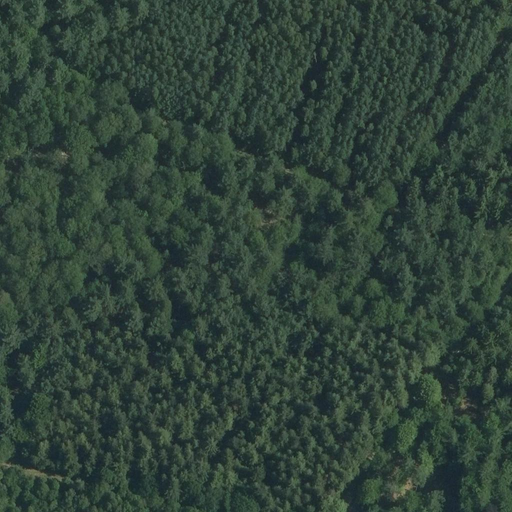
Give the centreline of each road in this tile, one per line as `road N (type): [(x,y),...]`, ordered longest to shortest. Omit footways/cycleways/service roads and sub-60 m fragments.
road 1 (track): [(511,240),(394,207),(48,66)]
road 2 (track): [(350,511),(431,380),(511,279)]
road 3 (track): [(0,464),(179,511)]
